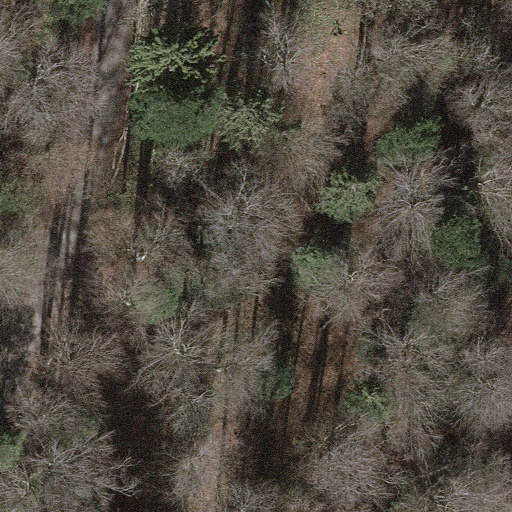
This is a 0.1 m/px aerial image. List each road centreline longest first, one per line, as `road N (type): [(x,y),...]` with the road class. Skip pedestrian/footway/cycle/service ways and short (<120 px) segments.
road 1 (track): [(143,0),(108,147),(29,357),(0,403)]
road 2 (track): [(64,265),(149,455),(161,511)]
